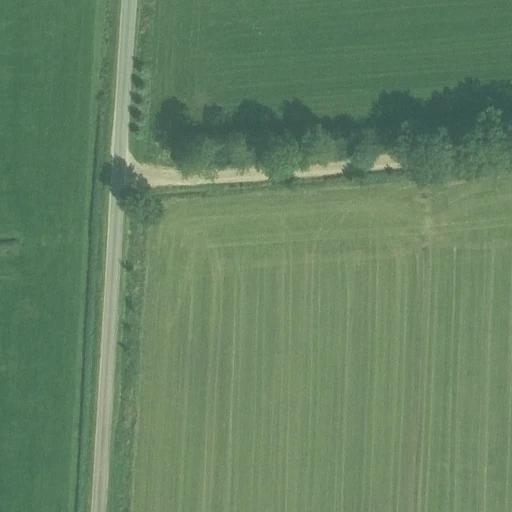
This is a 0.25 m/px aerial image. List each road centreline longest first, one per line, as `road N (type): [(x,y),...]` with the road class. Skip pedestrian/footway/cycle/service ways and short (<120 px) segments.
road 1 (unclassified): [(92,511),(127,0)]
road 2 (track): [(115,178),(511,152)]
